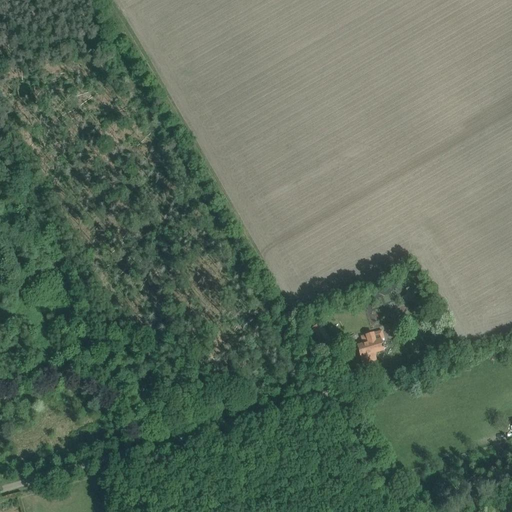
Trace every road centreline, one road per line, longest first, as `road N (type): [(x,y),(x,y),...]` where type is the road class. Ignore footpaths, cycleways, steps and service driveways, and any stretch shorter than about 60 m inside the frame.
road 1 (track): [(330,393),(97,0)]
road 2 (unclassified): [(0,490),(330,393)]
road 3 (unclassified): [(401,511),(330,393)]
